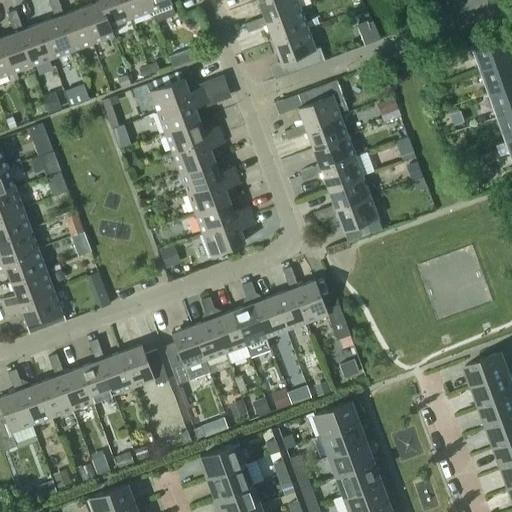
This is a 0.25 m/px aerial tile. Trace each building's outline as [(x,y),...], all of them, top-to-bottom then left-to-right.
[(48,0),(54,17),(38,23),(51,57),(71,50),(52,0),(48,0)] [(52,0),(71,50),(92,42),(79,8),(63,14),(57,0),(52,0)] [(113,34),(109,25),(109,26),(100,0),(99,0),(79,8),(92,42),(113,34)] [(98,0),(99,0),(100,0),(109,26),(109,25),(129,18),(122,0),(98,0)] [(122,0),(129,18),(150,11),(145,0),(122,0)] [(145,0),(150,11),(150,10),(154,22),(174,14),(170,3),(171,3),(169,0),(145,0)] [(299,7),(296,0),(257,0),(263,16),(244,23),(246,27),(299,7)] [(307,28),(299,7),(246,27),(247,31),(267,24),(273,40),(307,28)] [(31,65),(51,57),(38,23),(22,29),(15,9),(11,11),(31,65)] [(14,32),(0,36),(0,44),(11,72),(31,65),(11,11),(7,13),(14,32)] [(370,19),(356,24),(359,32),(368,28),(373,42),(377,40),(370,19)] [(315,49),(307,28),(273,40),(280,61),(315,49)] [(511,44),(507,32),(474,44),(483,69),(511,58),(511,44)] [(0,76),(11,72),(0,44),(0,76)] [(320,47),(294,57),(298,69),(324,59),(320,47)] [(191,48),(168,56),(172,68),(195,59),(191,48)] [(511,58),(483,69),(491,92),(511,84),(511,58)] [(150,73),(158,70),(155,61),(147,64),(150,73)] [(150,73),(147,64),(139,67),(142,76),(150,73)] [(149,90),(157,111),(206,93),(203,84),(188,90),(183,77),(149,90)] [(284,130),(286,134),(339,115),(338,111),(343,109),(333,80),(297,93),(302,105),(297,106),(303,123),(284,130)] [(511,84),(491,92),(500,116),(511,111),(511,84)] [(43,95),(50,112),(61,108),(54,90),(43,95)] [(157,111),(164,132),(198,119),(194,107),(209,101),(206,93),(157,111)] [(397,109),(393,97),(376,103),(381,115),(397,109)] [(511,111),(500,116),(508,140),(511,138),(511,111)] [(347,135),(339,115),(286,134),(287,139),(306,131),(312,148),(347,135)] [(6,118),(10,128),(16,126),(12,116),(6,118)] [(164,132),(172,152),(221,133),(218,125),(203,131),(198,119),(164,132)] [(36,123),(43,150),(56,146),(49,120),(36,123)] [(172,152),(179,172),(214,159),(209,147),(224,142),(221,133),(172,152)] [(354,155),(347,135),(312,148),(318,164),(299,171),(301,175),(354,155)] [(53,151),(39,156),(46,174),(60,169),(53,151)] [(138,163),(134,151),(125,155),(130,166),(138,163)] [(321,172),(327,188),(362,175),(354,155),(301,175),(302,179),(321,172)] [(179,172),(187,192),(236,174),(233,165),(218,171),(214,159),(179,172)] [(422,176),(416,160),(406,164),(412,180),(422,176)] [(0,192),(15,187),(7,167),(0,169),(0,192)] [(187,192),(194,212),(229,200),(224,188),(239,182),(236,174),(187,192)] [(369,195),(362,175),(327,188),(333,204),(314,211),(316,216),(369,195)] [(422,176),(412,180),(416,190),(426,187),(422,176)] [(0,215),(22,207),(15,187),(0,192),(0,215)] [(369,195),(316,216),(317,220),(336,212),(343,229),(377,217),(369,195)] [(194,212),(202,233),(251,214),(248,206),(233,212),(229,200),(194,212)] [(167,208),(165,201),(156,204),(158,211),(167,208)] [(0,238),(30,227),(22,207),(0,215),(0,238)] [(254,223),(251,214),(202,233),(210,254),(244,241),(239,228),(254,223)] [(79,221),(68,225),(72,235),(83,231),(79,221)] [(0,261),(37,248),(30,227),(0,238),(0,261)] [(160,250),(166,267),(180,262),(174,245),(160,250)] [(0,270),(6,269),(10,281),(45,268),(37,248),(0,261),(0,270)] [(290,266),(286,268),(306,321),(327,313),(325,308),(314,279),(297,285),(290,266)] [(0,297),(0,299),(3,306),(52,288),(45,268),(10,281),(15,292),(0,297)] [(289,288),(273,294),(286,329),(306,321),(286,268),(282,269),(289,288)] [(265,336),(286,329),(273,294),(257,300),(250,281),(245,283),(265,336)] [(248,303),(232,309),(245,344),(249,356),(270,348),(265,336),(245,283),(241,284),(248,303)] [(104,284),(92,289),(99,307),(111,303),(104,284)] [(60,309),(52,288),(3,306),(6,315),(21,309),(26,322),(60,309)] [(225,351),(245,344),(232,309),(216,315),(209,296),(205,298),(225,351)] [(208,318),(192,324),(204,359),(225,351),(205,298),(201,299),(208,318)] [(338,304),(325,308),(327,313),(337,339),(339,338),(349,334),(338,304)] [(184,366),(204,359),(192,324),(171,332),(174,342),(163,346),(177,383),(189,379),(184,366)] [(349,334),(339,338),(342,347),(353,343),(349,334)] [(112,393),(132,386),(120,351),(103,357),(96,338),(92,339),(112,393)] [(95,360),(79,366),(92,401),(112,393),(92,339),(88,341),(95,360)] [(141,343),(120,351),(132,386),(153,378),(141,343)] [(156,349),(145,353),(152,371),(163,367),(156,349)] [(509,371),(501,351),(466,364),(474,384),(509,371)] [(72,408),(92,401),(79,366),(63,372),(56,353),(52,354),(72,408)] [(55,375),(39,381),(51,416),(72,408),(52,354),(48,356),(55,375)] [(354,358),(339,364),(344,377),(359,371),(354,358)] [(31,423),(51,416),(39,381),(22,387),(15,368),(11,369),(31,423)] [(10,431),(31,423),(11,369),(7,371),(14,390),(0,395),(0,404),(6,421),(0,423),(0,444),(2,450),(16,445),(10,431)] [(511,393),(511,380),(509,371),(474,384),(482,405),(511,393)] [(325,381),(314,385),(317,395),(329,391),(325,381)] [(289,399),(285,387),(273,391),(278,403),(289,399)] [(300,400),(298,393),(293,391),(288,393),(291,403),(300,400)] [(511,416),(511,393),(482,405),(489,425),(511,416)] [(254,400),(259,413),(270,410),(265,396),(254,400)] [(241,399),(229,403),(234,418),(246,414),(241,399)] [(356,421),(349,401),(314,413),(322,434),(356,421)] [(511,439),(511,416),(489,425),(497,446),(511,439)] [(364,442),(356,421),(322,434),(329,454),(364,442)] [(201,425),(192,428),(196,438),(205,435),(201,425)] [(191,440),(187,430),(178,433),(182,443),(191,440)] [(291,434),(281,437),(285,448),(295,445),(291,434)] [(279,451),(275,439),(265,443),(270,454),(279,451)] [(511,463),(511,439),(497,446),(504,466),(511,463)] [(364,442),(329,454),(337,475),(372,462),(364,442)] [(243,463),(235,443),(200,456),(208,476),(243,463)] [(146,444),(134,449),(136,456),(148,451),(146,444)] [(130,451),(114,456),(118,467),(134,461),(130,451)] [(104,453),(91,458),(97,474),(110,470),(104,453)] [(302,465),(298,454),(289,457),(293,469),(302,465)] [(286,471),(282,460),(273,463),(277,475),(286,471)] [(379,483),(372,462),(337,475),(344,496),(379,483)] [(250,484),(243,463),(208,476),(215,497),(250,484)] [(306,476),(302,465),(293,469),(297,480),(306,476)] [(83,480),(95,475),(92,467),(80,472),(83,480)] [(66,468),(53,473),(58,487),(71,482),(66,468)] [(291,482),(286,471),(277,475),(281,486),(291,482)] [(111,511),(133,504),(125,483),(84,499),(88,511),(111,511)] [(363,511),(387,503),(379,483),(344,496),(350,511),(363,511)] [(237,511),(258,504),(250,484),(215,497),(221,511),(237,511)] [(29,486),(20,490),(24,501),(34,497),(29,486)] [(317,506),(313,494),(304,498),(308,509),(317,506)] [(300,511),(301,511),(297,500),(288,504),(291,511),(300,511)] [(390,511),(387,503),(363,511),(390,511)]
